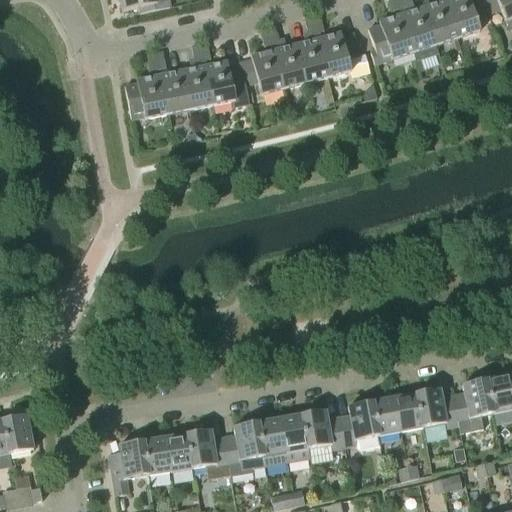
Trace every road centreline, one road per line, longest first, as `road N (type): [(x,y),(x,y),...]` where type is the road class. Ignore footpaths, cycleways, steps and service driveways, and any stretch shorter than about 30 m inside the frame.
road 1 (residential): [(72,511),(62,426),(511,348)]
road 2 (residential): [(82,56),(230,32),(354,0)]
